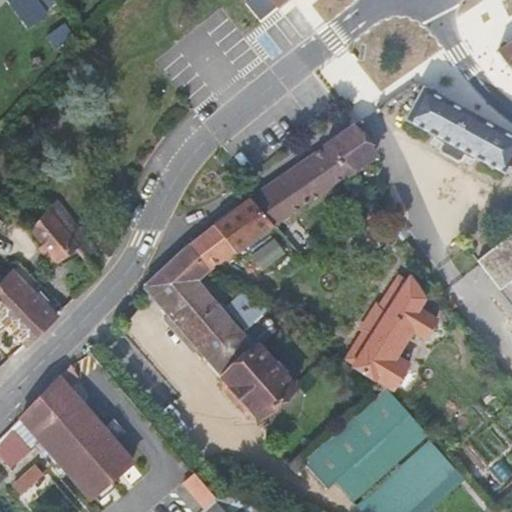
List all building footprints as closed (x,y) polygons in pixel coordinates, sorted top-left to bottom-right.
[(9,0),(29,26),(45,14),(43,11),(35,0),(9,0)] [(35,0),(43,11),(55,2),(53,0),(35,0)] [(229,26),(217,33),(237,69),(249,62),(229,26)] [(511,40),(506,45),(496,51),(511,73),(511,40)] [(511,157),(511,136),(423,88),(406,119),(434,134),(431,138),(440,143),(438,147),(440,153),(457,162),(462,160),(465,156),(473,161),(476,157),(504,172),(505,170),(508,171),(510,167),(507,166),(511,157)] [(353,126),(325,145),(347,175),(349,173),(375,155),(353,126)] [(250,197),(274,226),(347,175),(325,145),(250,197)] [(274,226),(250,197),(213,224),(232,251),(235,254),(274,226)] [(57,201),(48,208),(77,245),(85,257),(94,249),(57,201)] [(67,254),(77,245),(48,208),(48,207),(31,230),(43,244),(50,252),(57,261),(67,254)] [(511,221),(508,225),(511,231),(511,233),(478,260),(500,288),(511,278),(511,221)] [(232,251),(213,224),(188,244),(210,268),(232,251)] [(50,252),(43,244),(39,248),(45,256),(50,252)] [(210,268),(188,244),(186,246),(184,248),(144,286),(221,377),(223,379),(221,381),(221,385),(228,393),(232,393),(234,391),(243,402),(242,404),(241,408),(248,416),(252,416),(254,414),(258,419),(295,386),(258,345),(279,327),(275,323),(277,321),(270,313),(268,314),(264,310),(258,316),(244,300),(229,313),(198,277),(210,268)] [(57,315),(13,271),(11,269),(2,279),(0,281),(0,320),(24,345),(57,315)] [(354,365),(391,391),(408,364),(396,356),(401,348),(395,345),(402,334),(407,338),(412,330),(406,327),(418,308),(424,298),(409,276),(407,281),(398,276),(380,305),(377,304),(361,328),(364,330),(347,358),(356,363),(354,365)] [(250,295),(244,300),(258,316),(264,310),(268,307),(250,295)] [(436,319),(418,308),(406,327),(412,330),(424,338),(436,319)] [(59,377),(66,386),(78,376),(71,364),(59,377)] [(59,377),(20,418),(32,431),(90,498),(132,462),(66,386),(59,377)] [(427,434),(387,389),(304,462),(327,488),(338,483),(352,500),(427,434)] [(32,431),(20,418),(9,430),(22,442),(32,431)] [(9,430),(0,439),(0,458),(2,457),(10,465),(27,447),(22,442),(9,430)] [(395,511),(450,463),(429,440),(355,505),(361,511),(395,511)] [(42,473),(35,465),(19,481),(27,489),(42,473)] [(227,511),(271,511),(240,474),(215,497),(216,498),(227,511)] [(196,475),(153,511),(200,511),(216,498),(215,497),(196,475)] [(227,511),(216,498),(200,511),(227,511)]
